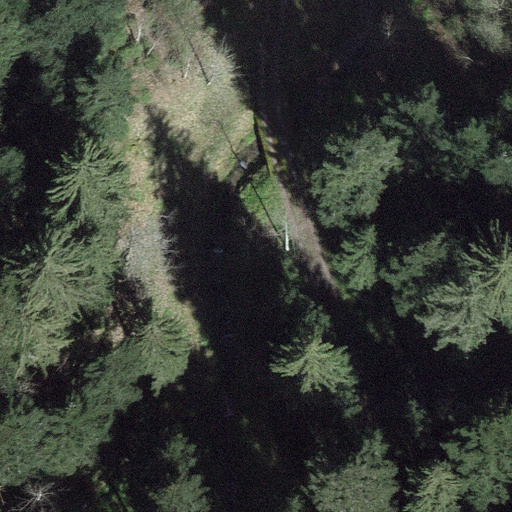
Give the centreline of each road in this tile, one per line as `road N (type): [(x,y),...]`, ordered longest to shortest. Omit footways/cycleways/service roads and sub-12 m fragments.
road 1 (track): [(423,511),(270,87),(304,0)]
road 2 (track): [(179,403),(172,198),(195,125),(270,87)]
